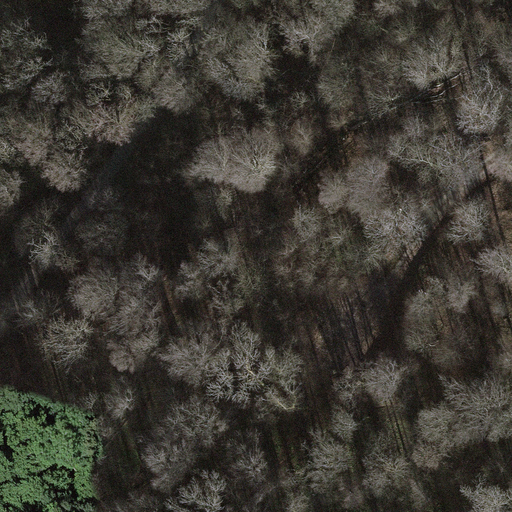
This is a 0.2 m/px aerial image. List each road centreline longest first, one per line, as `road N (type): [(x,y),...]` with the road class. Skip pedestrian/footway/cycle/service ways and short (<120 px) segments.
road 1 (track): [(206,0),(142,127),(0,340)]
road 2 (track): [(331,363),(423,225),(511,139)]
